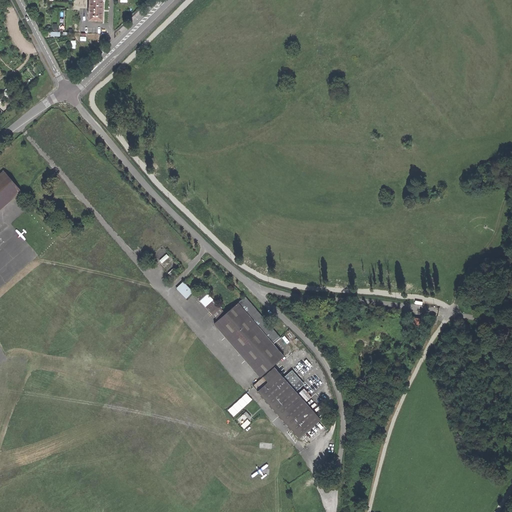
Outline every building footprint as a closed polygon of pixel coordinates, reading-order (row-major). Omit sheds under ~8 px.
[(89,0),(90,0),(89,0),(89,20),(103,20),(103,10),(103,1),(104,1),(104,0),(89,0)] [(0,207),(19,190),(3,171),(0,173),(0,207)] [(172,274),(181,266),(168,252),(159,260),(172,274)] [(187,297),(193,291),(188,287),(183,282),(177,288),(180,291),(181,290),(187,297)] [(217,318),(224,311),(203,288),(195,295),(217,318)] [(215,323),(260,376),(284,356),(274,343),(280,338),(245,297),(215,323)] [(295,391),(303,384),(292,371),(283,378),(274,368),(253,386),(299,438),(300,437),(320,419),(295,391)]
